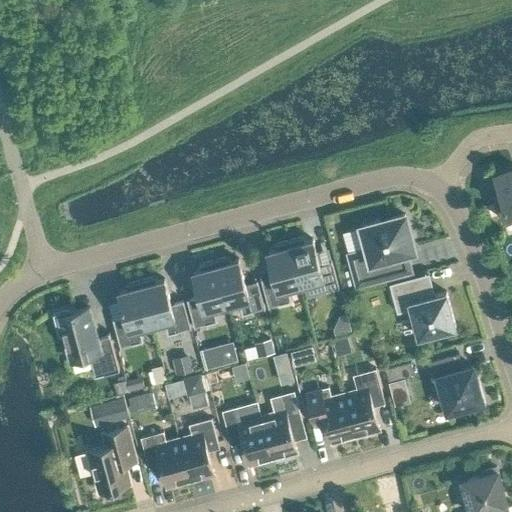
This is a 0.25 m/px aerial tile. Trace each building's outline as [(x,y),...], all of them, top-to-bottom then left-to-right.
[(511,165),(495,172),(497,180),(491,182),(504,219),(511,216),(511,165)] [(356,285),(414,269),(409,252),(419,249),(408,206),(357,220),(364,244),(346,249),(356,285)] [(332,258),(320,262),(313,236),(305,239),(304,235),(304,233),(289,237),(301,282),(304,295),(339,285),(332,258)] [(288,285),(301,282),(289,237),(273,242),(274,243),(275,246),(267,249),(271,264),(259,267),(269,304),(292,298),(288,285)] [(215,257),(227,302),(239,299),(242,312),(265,305),(257,277),(257,279),(245,282),(239,256),(231,258),(230,255),(230,254),(230,253),(215,257)] [(214,305),(227,302),(215,257),(199,261),(200,262),(201,266),(193,269),(200,294),(188,297),(187,296),(195,324),(218,318),(214,305)] [(434,290),(428,270),(389,280),(397,309),(410,306),(417,335),(431,332),(432,335),(445,331),(444,328),(458,325),(448,287),(434,290)] [(140,277),(152,322),(165,319),(168,332),(191,325),(183,296),(183,298),(172,302),(164,276),(156,278),(155,274),(156,274),(156,273),(140,277)] [(140,325),(152,322),(140,277),(125,281),(126,282),(127,286),(119,288),(125,314),(113,317),(121,344),(144,338),(140,325)] [(98,336),(89,305),(76,308),(75,305),(53,311),(59,334),(61,334),(60,331),(64,330),(71,358),(89,353),(95,374),(119,367),(109,329),(108,330),(109,333),(98,336)] [(259,353),(275,348),(272,334),(255,339),(259,353)] [(201,348),(206,365),(222,360),(218,344),(201,348)] [(295,362),(306,359),(302,345),(291,348),(295,362)] [(463,365),(459,350),(428,358),(432,375),(438,373),(448,407),(465,402),(467,408),(484,403),(473,363),(463,365)] [(173,355),(177,372),(193,368),(189,351),(173,355)] [(414,372),(410,358),(385,365),(390,385),(403,382),(401,375),(414,372)] [(344,391),(356,432),(380,425),(372,399),(384,395),(375,366),(353,372),(357,387),(344,391)] [(205,389),(201,371),(183,376),(187,394),(205,389)] [(332,394),(329,384),(306,390),(313,415),(324,412),(332,438),(356,432),(344,391),(332,394)] [(157,385),(132,392),(136,403),(160,397),(157,385)] [(302,418),(294,388),(271,394),(274,410),(262,413),(273,454),(297,448),(290,421),(302,418)] [(108,416),(131,410),(126,390),(103,397),(108,416)] [(262,413),(258,398),(245,401),(222,408),(230,437),(242,434),(249,461),(273,454),(262,413)] [(179,435),(190,477),(214,470),(207,443),(219,440),(212,415),(189,421),(192,432),(179,435)] [(127,423),(103,429),(107,442),(88,447),(99,488),(130,480),(125,461),(136,458),(127,423)] [(190,477),(179,435),(176,425),(164,428),(141,434),(148,459),(159,456),(166,483),(190,477)] [(496,511),(495,506),(507,503),(496,464),(481,469),(482,472),(463,478),(472,511),(468,511),(496,511)]
